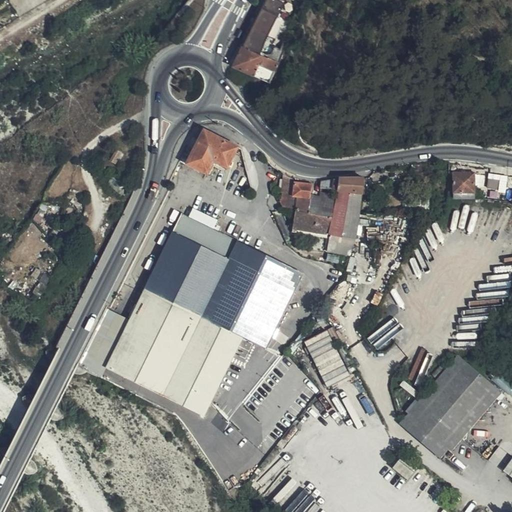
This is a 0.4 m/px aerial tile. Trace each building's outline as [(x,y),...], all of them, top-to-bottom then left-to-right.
[(292,13),(267,3),(233,74),(267,90),(283,58),(274,53),(292,13)] [(238,147),(203,130),(200,131),(196,134),(192,137),(181,160),(208,174),(215,161),(228,167),(238,147)] [(120,153),(113,149),(107,161),(114,165),(120,153)] [(474,177),(453,176),(453,196),(456,196),(456,198),(466,198),(466,196),(473,196),(474,177)] [(501,178),(489,177),(489,188),(501,188),(501,178)] [(322,181),(321,188),(323,188),(345,193),(362,196),(365,178),(340,178),(322,181)] [(362,196),(374,198),(377,182),(365,178),(362,196)] [(284,180),(280,205),(281,207),(285,207),(289,181),(284,180)] [(313,194),(314,187),(313,187),(314,184),(289,181),(285,207),(295,209),(310,212),(313,194)] [(345,193),(323,188),(322,196),(313,194),(310,212),(295,209),(292,227),(329,234),(355,240),(355,236),(358,236),(358,234),(356,233),(362,196),(345,193)] [(180,213),(144,286),(158,293),(209,318),(242,335),(255,341),(269,348),(305,274),(180,213)] [(329,234),(326,252),(350,257),(355,240),(329,234)] [(158,293),(144,286),(130,316),(114,348),(106,364),(204,412),(242,335),(209,318),(158,293)] [(114,348),(130,316),(110,306),(94,338),(114,348)] [(348,380),(327,334),(306,344),(326,390),(348,380)] [(400,423),(445,461),(503,393),(459,355),(400,423)] [(421,390),(407,378),(397,390),(411,402),(421,390)] [(414,471),(399,459),(397,461),(412,473),(414,471)] [(397,461),(396,463),(390,470),(405,482),(412,473),(397,461)]
